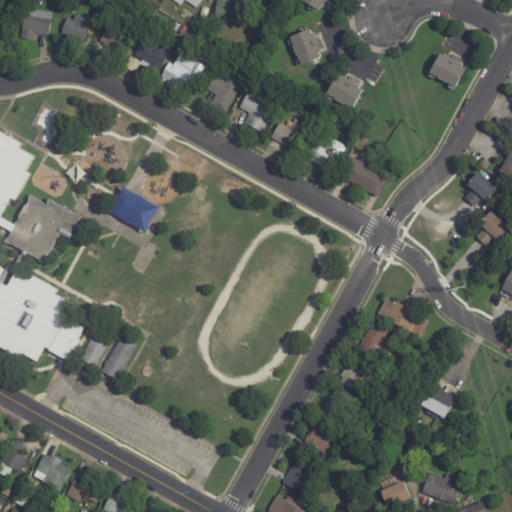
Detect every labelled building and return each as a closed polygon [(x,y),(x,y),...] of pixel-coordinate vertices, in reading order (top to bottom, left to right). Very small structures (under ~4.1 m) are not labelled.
[(201,0),(196,9),(185,1),(182,7),(173,1),(173,0),(201,0)] [(230,0),(230,2),(245,4),(242,23),(214,19),(216,0),(230,0)] [(324,0),(321,6),(319,5),(316,10),(300,0),(324,0)] [(143,9),(150,13),(146,20),(139,16),(143,9)] [(11,10),(19,14),(16,20),(8,17),(11,10)] [(49,27),(48,37),(34,35),(33,42),(20,40),(25,11),(31,12),(31,11),(51,14),(49,27)] [(68,40),(59,36),(66,19),(72,22),(74,17),(89,23),(80,44),(68,40)] [(191,22),(201,27),(198,32),(188,27),(191,22)] [(174,24),(180,27),(176,33),(171,31),(174,24)] [(181,26),(186,30),(183,36),(177,33),(181,26)] [(313,32),(322,54),(300,63),(288,35),(308,27),(310,32),(312,31),(313,32)] [(0,28),(9,33),(0,52),(0,28)] [(108,47),(103,44),(111,30),(133,42),(125,57),(108,47)] [(158,74),(141,65),(143,62),(134,57),(142,42),(151,47),(153,42),(170,50),(158,74)] [(210,42),(222,47),(218,54),(207,48),(210,42)] [(245,42),(254,46),(252,51),(243,46),(245,42)] [(446,54),(461,62),(460,64),(464,66),(453,85),(427,71),(438,52),(442,54),(443,52),(446,54)] [(169,89),(171,84),(160,78),(168,64),(173,67),(180,55),(194,64),(195,62),(205,68),(189,95),(180,89),(177,94),(169,89)] [(134,74),(124,69),(130,57),(140,63),(134,74)] [(256,69),(261,71),(256,79),(252,76),(256,69)] [(344,77),(360,87),(359,89),(363,92),(353,109),(326,94),(338,74),(344,77)] [(268,82),(265,80),(268,75),(277,80),(274,85),(268,82)] [(236,90),(224,114),(210,107),(215,96),(206,92),(213,78),(236,90)] [(284,85),(289,88),(285,94),(281,92),(284,85)] [(261,92),(278,102),(261,134),(244,124),(249,115),(238,109),(240,106),(236,103),(242,92),(247,95),(251,87),(261,92)] [(282,146),(270,140),(279,124),(289,130),(295,120),(310,129),(296,154),(282,146)] [(0,130),(22,143),(19,147),(34,156),(26,171),(30,173),(16,200),(11,197),(0,216),(14,224),(16,222),(17,222),(20,217),(18,217),(25,204),(27,205),(30,199),(28,199),(31,194),(35,197),(34,198),(47,205),(48,203),(47,202),(49,198),(53,201),(53,202),(58,205),(59,204),(71,211),(70,212),(76,215),(77,214),(81,216),(79,220),(78,219),(70,232),(73,234),(71,236),(70,239),(60,233),(59,236),(57,235),(55,240),(56,241),(49,253),(47,253),(45,258),(46,259),(43,263),(39,261),(40,260),(25,251),(10,243),(9,244),(5,242),(7,237),(8,238),(12,231),(0,225),(0,266),(5,269),(0,277),(0,282),(7,286),(15,271),(30,279),(32,275),(58,289),(55,294),(70,301),(61,316),(66,319),(66,317),(85,328),(79,338),(80,339),(75,350),(73,349),(66,360),(51,351),(49,350),(49,349),(45,347),(37,362),(22,353),(20,357),(0,346),(0,130)] [(330,139),(346,149),(331,175),(305,160),(314,143),(315,144),(318,139),(327,144),(330,139)] [(511,179),(498,172),(511,147),(511,179)] [(376,199),(340,179),(352,159),(376,173),(379,168),(389,174),(386,178),(388,179),(376,199)] [(493,185),(498,189),(487,202),(483,199),(476,208),(466,199),(473,191),(467,186),(479,173),(493,185)] [(493,202),(503,189),(511,196),(511,200),(504,211),(493,202)] [(491,213),(509,229),(498,242),(495,239),(487,247),(477,238),(484,230),(479,225),(490,212),(491,213)] [(511,295),(501,289),(511,269),(511,295)] [(403,306),(418,314),(417,316),(427,321),(419,337),(410,333),(386,320),(386,319),(377,314),(386,298),(394,303),(395,302),(403,306)] [(381,346),(375,358),(357,349),(365,334),(366,335),(373,322),(388,331),(382,342),(383,343),(381,346)] [(94,368),(80,360),(97,327),(112,335),(94,368)] [(122,339),(135,347),(116,380),(101,372),(120,338),(122,339)] [(353,362),(369,371),(369,372),(380,378),(371,393),(364,389),(361,395),(339,382),(342,377),(340,375),(346,364),(348,366),(351,360),(353,362)] [(433,386),(456,398),(445,419),(438,415),(436,419),(426,413),(428,409),(420,405),(431,384),(433,386)] [(321,416),(324,411),(322,410),(329,398),(331,399),(335,390),(351,398),(343,412),(351,417),(344,429),(321,416)] [(302,446),(310,432),(311,433),(314,428),(335,440),(327,455),(319,450),(316,454),(302,446)] [(0,449),(8,434),(0,430),(0,449)] [(15,441),(23,445),(18,453),(26,458),(18,473),(11,469),(6,478),(0,475),(0,465),(1,463),(0,462),(0,460),(12,439),(15,441)] [(46,456),(51,458),(52,456),(61,461),(59,464),(70,470),(58,493),(41,484),(42,482),(33,477),(45,455),(46,456)] [(401,464),(394,466),(392,457),(399,455),(401,464)] [(307,478),(299,493),(282,483),(297,457),(313,467),(307,478)] [(315,457),(323,461),(321,465),(312,461),(315,457)] [(435,475),(444,478),(446,473),(459,478),(457,483),(461,485),(454,505),(422,493),(429,473),(435,475)] [(78,474),(103,489),(95,504),(80,495),(76,503),(64,496),(77,474),(78,474)] [(410,497),(411,499),(395,506),(394,504),(387,507),(380,492),(403,481),(410,497)] [(113,496),(130,506),(126,511),(101,511),(111,495),(113,496)] [(269,511),(268,511),(277,496),(285,501),(287,496),(312,511),(311,511),(269,511)] [(507,511),(503,500),(511,497),(511,511),(507,511)] [(458,511),(481,502),(485,511),(458,511)]
